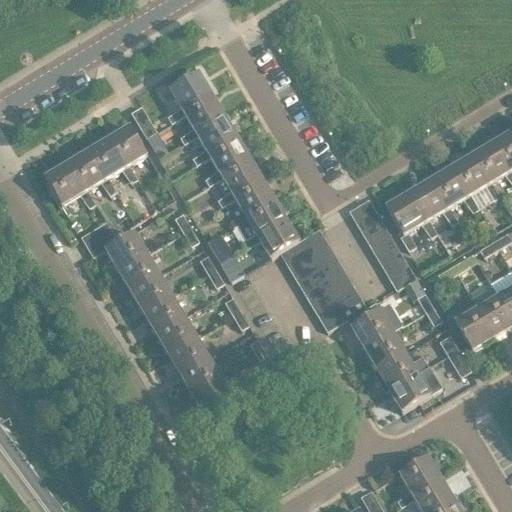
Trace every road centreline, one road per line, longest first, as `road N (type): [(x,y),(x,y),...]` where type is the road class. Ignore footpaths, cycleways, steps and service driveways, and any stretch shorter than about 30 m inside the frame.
road 1 (residential): [(511,103),(330,209),(203,0)]
road 2 (residential): [(205,511),(0,173)]
road 3 (tertiary): [(0,118),(188,0)]
road 4 (residential): [(378,461),(275,278)]
